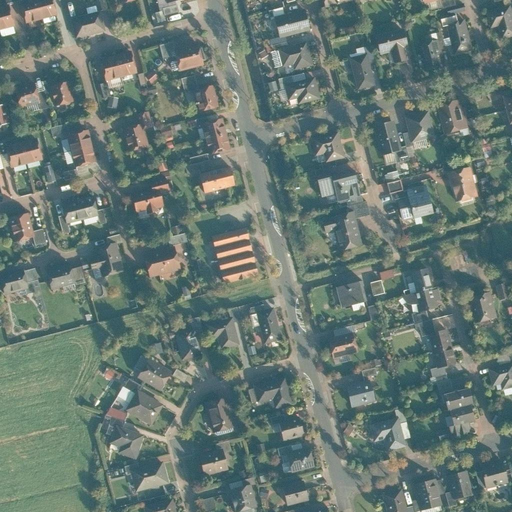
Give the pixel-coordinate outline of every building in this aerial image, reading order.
[(41,20),(35,0),(23,0),(20,1),(26,23),(41,20)] [(57,15),(52,0),(35,0),(41,20),(57,15)] [(107,11),(104,0),(98,0),(102,12),(107,11)] [(456,0),(441,0),(444,9),(458,5),(456,0)] [(0,30),(14,26),(8,4),(0,6),(0,30)] [(176,5),(162,8),(164,16),(178,13),(176,5)] [(511,37),(511,8),(511,5),(487,11),(491,28),(498,26),(502,40),(511,37)] [(275,17),(285,15),(283,8),(269,12),(271,18),(275,17)] [(311,31),(306,10),(285,15),(275,17),(280,39),(311,31)] [(105,31),(100,11),(70,19),(76,39),(105,31)] [(475,51),(467,19),(448,24),(456,56),(475,51)] [(404,29),(376,36),(381,54),(392,51),(395,65),(409,61),(406,48),(409,47),(404,29)] [(439,40),(441,47),(446,46),(443,32),(438,33),(439,40)] [(441,47),(439,40),(420,45),(427,72),(446,66),(441,47)] [(174,50),(175,50),(173,42),(160,45),(163,59),(176,55),(174,50)] [(314,65),(307,42),(289,47),(279,49),(283,68),(294,65),(295,70),(314,65)] [(204,66),(199,44),(175,50),(174,50),(176,55),(177,60),(172,61),(170,63),(172,69),(174,71),(179,70),(179,72),(204,66)] [(366,48),(368,54),(370,61),(375,60),(371,46),(366,48)] [(137,73),(131,51),(115,55),(121,77),(137,73)] [(370,61),(368,54),(351,58),(358,90),(376,86),(370,61)] [(121,77),(115,55),(100,59),(106,81),(121,77)] [(150,83),(159,78),(155,71),(147,76),(150,83)] [(146,84),(143,73),(138,74),(140,86),(146,84)] [(192,91),(198,89),(195,75),(181,78),(185,94),(193,92),(192,91)] [(285,85),(294,83),(293,76),(279,80),(282,91),(286,90),(285,85)] [(321,99),(316,77),(294,83),(285,85),(286,90),(289,101),(298,99),(299,105),(321,99)] [(72,103),(67,83),(51,87),(50,80),(43,82),(45,92),(46,94),(52,93),(55,107),(72,103)] [(272,92),(279,90),(276,81),(269,83),(272,92)] [(111,96),(107,83),(100,85),(103,98),(111,96)] [(50,109),(45,92),(36,95),(34,85),(14,90),(19,109),(38,104),(40,111),(50,109)] [(219,107),(214,85),(198,89),(192,91),(193,92),(198,112),(219,107)] [(110,97),(109,106),(117,107),(118,99),(110,97)] [(468,120),(462,100),(439,107),(447,135),(470,128),(468,120)] [(5,105),(0,106),(0,126),(10,124),(5,105)] [(436,137),(430,111),(406,117),(410,132),(412,143),(414,143),(436,137)] [(134,115),(137,126),(142,124),(144,129),(153,127),(148,112),(134,115)] [(197,126),(201,125),(201,124),(208,122),(207,117),(195,120),(197,126)] [(477,118),(468,120),(470,128),(472,135),(480,132),(477,118)] [(208,122),(201,124),(201,125),(205,140),(227,135),(223,119),(208,122)] [(401,148),(394,120),(374,125),(382,157),(394,154),(402,152),(401,148)] [(137,126),(122,130),(128,153),(148,148),(144,129),(142,124),(137,126)] [(70,125),(53,129),(55,136),(72,133),(70,125)] [(172,126),(161,128),(162,137),(173,135),(172,126)] [(69,137),(73,153),(93,148),(89,132),(69,137)] [(346,159),(339,132),(312,139),(316,156),(324,154),(326,161),(326,163),(336,161),(346,159)] [(404,134),(407,146),(414,145),(414,143),(412,143),(410,132),(404,134)] [(231,150),(227,135),(205,140),(209,155),(231,150)] [(6,140),(0,141),(0,153),(9,151),(8,147),(6,140)] [(38,140),(23,143),(27,162),(42,159),(38,140)] [(23,143),(8,147),(9,151),(12,166),(27,162),(23,143)] [(407,146),(401,148),(402,152),(394,154),(397,164),(410,160),(407,146)] [(73,153),(76,168),(96,163),(93,148),(73,153)] [(207,154),(190,158),(191,165),(203,163),(209,161),(207,154)] [(337,166),(336,161),(326,163),(326,161),(322,162),(323,169),(330,167),(337,166)] [(205,171),(203,163),(191,165),(186,167),(188,175),(205,171)] [(53,165),(44,167),(49,182),(57,180),(53,165)] [(333,176),(330,167),(323,169),(316,171),(318,179),(333,176)] [(230,168),(200,175),(204,193),(235,186),(230,168)] [(480,197),(472,168),(449,174),(457,203),(480,197)] [(77,169),(64,173),(65,180),(79,177),(77,169)] [(339,203),(362,197),(355,171),(333,176),(318,179),(316,183),(317,190),(321,191),(323,198),(337,195),(339,203)] [(148,176),(151,189),(158,187),(160,195),(170,192),(164,173),(148,176)] [(391,194),(404,190),(402,181),(388,184),(391,194)] [(435,215),(427,185),(408,190),(408,191),(409,196),(410,200),(399,203),(404,223),(435,215)] [(151,189),(131,194),(136,214),(146,212),(147,215),(158,212),(157,209),(163,208),(160,195),(158,187),(151,189)] [(409,196),(408,191),(405,192),(404,190),(391,194),(393,201),(409,196)] [(92,197),(77,201),(83,221),(97,217),(98,216),(97,211),(92,197)] [(83,221),(77,201),(61,204),(64,216),(66,225),(67,225),(83,221)] [(347,207),(349,213),(354,212),(356,219),(371,215),(367,202),(347,207)] [(103,210),(97,211),(98,216),(97,217),(99,225),(106,223),(103,210)] [(356,219),(354,212),(349,213),(323,220),(327,234),(334,232),(339,252),(363,246),(356,219)] [(33,232),(28,214),(8,219),(12,234),(10,236),(11,240),(15,243),(33,238),(34,238),(33,232)] [(66,225),(64,216),(58,217),(63,235),(70,233),(67,225),(66,225)] [(258,276),(246,228),(211,237),(224,285),(258,276)] [(42,230),(33,232),(34,238),(33,238),(35,246),(46,243),(42,230)] [(185,234),(168,238),(170,247),(187,243),(185,234)] [(106,238),(108,245),(117,243),(117,244),(122,243),(120,235),(106,238)] [(101,278),(124,272),(117,244),(117,243),(108,245),(94,249),(96,257),(89,259),(92,271),(99,270),(101,278)] [(174,247),(144,255),(150,278),(180,271),(174,247)] [(70,265),(46,272),(51,291),(75,285),(71,270),(70,265)] [(82,267),(71,270),(75,285),(76,287),(86,284),(82,267)] [(24,269),(0,275),(0,278),(4,296),(25,291),(26,295),(35,293),(33,288),(39,287),(35,269),(25,271),(24,269)] [(380,272),(382,280),(394,276),(393,269),(380,272)] [(416,294),(434,289),(429,270),(412,274),(416,294)] [(382,281),(371,284),(375,297),(385,294),(382,281)] [(361,283),(337,288),(343,310),(366,304),(361,283)] [(511,298),(508,283),(497,286),(500,301),(511,298)] [(416,294),(403,297),(408,304),(413,306),(417,305),(419,314),(427,312),(440,309),(438,302),(441,301),(438,288),(434,289),(416,294)] [(498,319),(491,294),(469,299),(476,324),(498,319)] [(256,313),(265,310),(264,305),(250,309),(252,316),(257,315),(256,313)] [(380,319),(376,305),(369,307),(372,321),(380,319)] [(229,310),(231,319),(233,318),(234,323),(241,321),(237,308),(229,310)] [(283,341),(274,308),(265,310),(256,313),(257,315),(264,345),(283,341)] [(429,321),(427,312),(419,314),(413,316),(416,325),(419,324),(429,321)] [(190,320),(192,328),(194,327),(196,333),(202,331),(198,318),(190,320)] [(234,323),(233,318),(231,319),(206,325),(210,341),(217,339),(220,351),(240,346),(234,323)] [(429,321),(419,324),(423,337),(429,335),(436,333),(433,320),(429,321)] [(196,333),(194,327),(192,328),(174,333),(182,361),(202,356),(196,333)] [(448,330),(436,333),(429,335),(434,353),(452,348),(448,330)] [(354,333),(329,340),(335,360),(359,353),(354,333)] [(452,348),(434,353),(438,368),(439,370),(445,368),(457,366),(452,348)] [(172,373),(149,359),(137,379),(160,393),(172,373)] [(511,363),(511,364),(489,370),(493,387),(501,385),(503,391),(511,388),(511,363)] [(439,370),(438,368),(432,370),(434,378),(436,377),(438,383),(448,380),(445,368),(439,370)] [(362,372),(365,382),(370,381),(369,378),(377,375),(376,369),(362,372)] [(188,377),(177,370),(172,377),(184,384),(188,377)] [(283,375),(251,383),(252,386),(256,401),(270,398),(273,407),(290,402),(283,375)] [(137,391),(141,393),(144,388),(129,380),(124,388),(135,395),(137,391)] [(448,380),(438,383),(441,397),(447,396),(454,394),(451,380),(448,380)] [(365,382),(347,387),(353,409),(376,403),(370,381),(365,382)] [(256,401),(252,386),(246,388),(250,403),(256,401)] [(471,389),(454,394),(447,396),(451,412),(473,407),(476,406),(471,389)] [(141,393),(137,391),(135,395),(125,412),(151,427),(163,406),(141,393)] [(227,402),(225,395),(204,401),(212,431),(214,431),(216,433),(230,430),(231,428),(231,426),(233,426),(231,417),(227,402)] [(233,401),(227,402),(231,417),(237,415),(233,401)] [(473,407),(451,412),(455,428),(451,429),(454,440),(469,436),(473,429),(472,426),(477,424),(473,407)] [(111,409),(105,416),(124,422),(126,415),(111,409)] [(396,412),(398,419),(400,418),(401,425),(407,423),(404,410),(396,412)] [(276,421),(284,419),(282,413),(268,416),(270,423),(277,422),(276,421)] [(303,434),(298,415),(284,419),(276,421),(277,422),(281,439),(303,434)] [(116,427),(122,429),(124,422),(105,416),(105,419),(110,421),(106,435),(112,437),(116,427)] [(401,425),(400,418),(398,419),(370,426),(374,443),(384,441),(387,453),(407,447),(401,425)] [(122,429),(116,427),(112,437),(109,445),(120,448),(117,455),(136,461),(144,437),(122,429)] [(213,443),(215,449),(221,448),(228,446),(226,440),(213,443)] [(285,451),(291,449),(289,444),(276,447),(277,454),(285,452),(285,451)] [(312,464),(307,445),(291,449),(285,451),(285,452),(290,471),(312,464)] [(227,467),(221,448),(215,449),(196,454),(202,474),(227,467)] [(137,465),(127,468),(128,472),(133,490),(166,482),(160,459),(137,465)] [(502,459),(480,464),(481,469),(485,484),(485,488),(507,482),(502,459)] [(127,468),(137,465),(135,461),(122,465),(124,473),(128,472),(127,468)] [(466,469),(446,474),(450,490),(452,499),(454,498),(472,494),(466,469)] [(485,484),(481,469),(474,470),(478,486),(485,484)] [(237,485),(249,482),(254,481),(252,475),(235,479),(237,485)] [(434,477),(411,482),(416,498),(419,510),(441,504),(434,477)] [(307,498),(302,480),(280,485),(284,504),(307,498)] [(255,506),(249,482),(237,485),(227,488),(234,511),(237,511),(252,511),(253,509),(253,507),(255,506)] [(401,487),(381,492),(386,511),(406,511),(405,506),(401,487)] [(452,499),(450,490),(444,491),(448,505),(455,503),(454,498),(452,499)] [(214,509),(211,496),(200,499),(203,511),(214,509)] [(174,511),(171,497),(141,504),(142,511),(174,511)] [(410,499),(412,505),(413,511),(419,510),(416,498),(410,499)]
